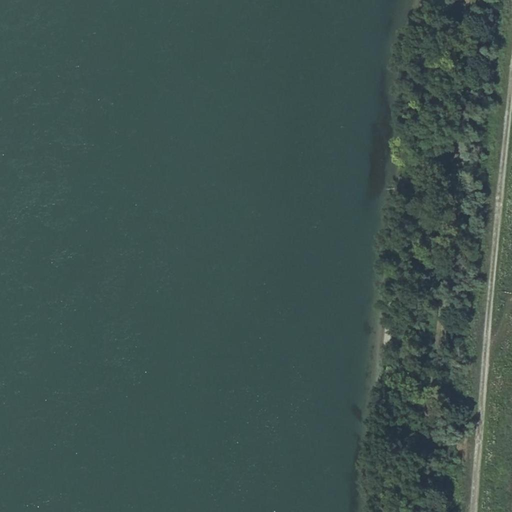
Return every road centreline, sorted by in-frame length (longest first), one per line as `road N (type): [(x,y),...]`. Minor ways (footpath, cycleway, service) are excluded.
road 1 (track): [(411,511),(461,0)]
road 2 (unclassified): [(472,511),(511,24)]
